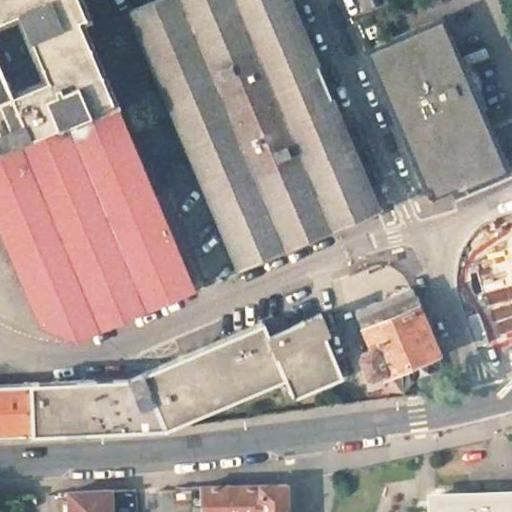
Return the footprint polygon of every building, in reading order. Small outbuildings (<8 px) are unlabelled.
[(91,0),(0,0),(0,224),(41,321),(75,335),(208,280),(91,0)] [(289,0),(155,0),(130,11),(238,266),(377,207),(289,0)] [(507,171),(474,91),(468,94),(458,70),(464,68),(463,66),(453,70),(449,60),(459,56),(458,53),(443,17),(366,49),(423,187),(428,185),(433,196),(454,188),(456,192),(507,171)] [(488,56),(483,45),(464,53),(469,63),(488,56)] [(464,53),(463,51),(458,53),(459,56),(463,66),(464,68),(474,91),(481,108),(487,106),(469,63),(464,53)] [(463,66),(459,56),(449,60),(453,70),(463,66)] [(474,91),(464,68),(458,70),(468,94),(474,91)] [(410,287),(355,311),(371,347),(361,351),(359,355),(367,373),(371,374),(380,370),(382,373),(437,349),(410,287)] [(269,335),(263,321),(141,372),(166,428),(285,377),(292,395),(341,375),(324,333),(329,331),(321,313),(269,335)] [(164,429),(166,428),(141,372),(128,378),(97,379),(29,383),(35,435),(164,429)] [(29,383),(0,384),(0,436),(35,435),(29,383)] [(287,511),(287,484),(200,486),(200,511),(287,511)] [(124,489),(110,490),(110,501),(125,500),(124,489)] [(69,492),(63,492),(63,501),(69,501),(69,511),(110,511),(110,501),(110,490),(69,492)] [(511,511),(511,495),(438,496),(437,511),(511,511)]
